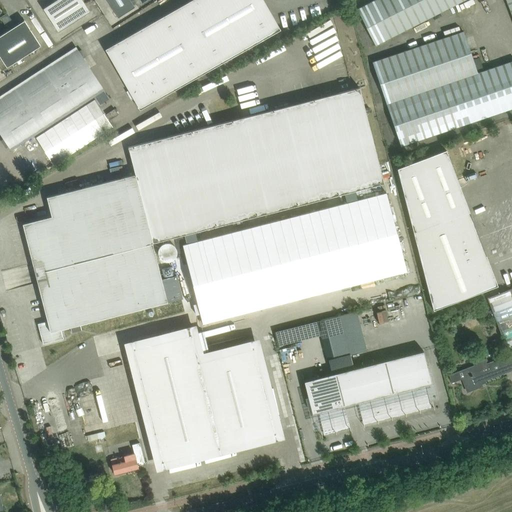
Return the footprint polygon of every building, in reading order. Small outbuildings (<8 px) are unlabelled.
[(82,0),(56,0),(43,9),(58,32),(73,23),(83,16),(90,11),(82,0)] [(140,109),(280,29),(263,0),(191,0),(105,49),(140,109)] [(135,7),(130,0),(106,0),(118,18),(135,7)] [(465,0),(373,0),(357,9),(375,46),(465,0)] [(92,26),(94,30),(107,22),(104,18),(92,26)] [(24,20),(0,35),(0,56),(7,67),(40,46),(24,20)] [(8,29),(14,25),(11,20),(6,24),(8,29)] [(511,60),(478,72),(464,31),(372,62),(401,147),(511,108),(511,60)] [(76,47),(0,96),(0,133),(4,139),(1,141),(6,147),(8,146),(11,150),(103,90),(83,58),(86,57),(81,50),(78,51),(76,47)] [(359,87),(243,117),(128,147),(135,175),(47,197),(52,216),(22,224),(33,263),(42,261),(47,280),(37,282),(47,321),(38,324),(43,344),(63,339),(61,329),(80,324),(167,301),(167,298),(152,243),(184,235),(185,235),(195,232),(196,232),(344,193),(355,191),(384,183),(359,87)] [(95,100),(36,138),(53,165),(113,127),(95,100)] [(114,109),(105,114),(109,120),(117,114),(114,109)] [(497,286),(477,233),(475,233),(472,223),(473,222),(469,212),(459,184),(446,150),(397,169),(433,310),(497,286)] [(347,203),(285,219),(301,280),(292,283),(294,292),(304,290),(306,297),(406,271),(386,193),(357,200),(355,191),(344,193),(347,203)] [(187,244),(182,245),(197,303),(200,314),(202,324),(296,300),(294,292),(292,283),(276,221),(198,241),(195,232),(185,235),(187,244)] [(169,246),(174,256),(184,251),(179,241),(169,246)] [(511,289),(487,299),(509,355),(511,353),(511,289)] [(457,312),(460,321),(473,316),(470,307),(457,312)] [(349,355),(339,316),(317,321),(327,360),(349,355)] [(191,334),(134,349),(162,461),(217,447),(275,433),(253,347),(197,362),(196,354),(208,351),(203,331),(198,333),(191,334)] [(502,349),(498,338),(491,341),(494,352),(502,349)] [(384,361),(398,416),(426,409),(425,404),(430,403),(425,385),(431,383),(423,351),(384,361)] [(484,379),(485,381),(511,370),(511,353),(509,355),(486,363),(484,359),(473,364),(473,365),(449,375),(452,383),(454,382),(464,377),(468,389),(477,386),(476,384),(480,382),(482,386),(480,380),(484,379)] [(368,424),(398,416),(384,361),(336,373),(345,410),(359,406),(362,420),(367,419),(368,424)] [(345,410),(336,373),(304,381),(312,414),(318,412),(323,431),(327,429),(328,434),(350,428),(345,410)] [(102,432),(86,436),(87,441),(103,437),(102,432)] [(134,453),(120,457),(110,459),(114,474),(138,468),(137,465),(145,463),(139,443),(132,444),(134,453)] [(91,483),(87,471),(74,475),(78,487),(91,483)] [(468,488),(480,483),(477,476),(465,480),(468,488)]
